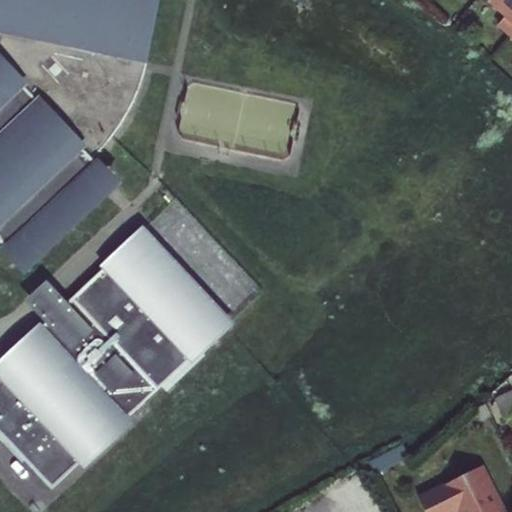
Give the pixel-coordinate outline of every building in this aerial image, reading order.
[(0,0),(0,246),(4,250),(14,262),(107,176),(97,163),(100,159),(106,154),(117,142),(127,127),(136,110),(144,92),(148,80),(150,70),(147,69),(161,0),(0,0)] [(168,0),(161,0),(147,69),(150,70),(153,71),(168,0)] [(497,30),(509,41),(511,37),(511,0),(493,0),(487,7),(504,22),(497,30)] [(14,262),(4,250),(0,253),(25,281),(127,188),(100,159),(97,163),(107,176),(14,262)] [(100,273),(103,276),(140,242),(225,335),(188,369),(191,372),(235,331),(145,232),(100,273)] [(45,329),(0,370),(0,439),(51,495),(188,369),(225,335),(140,242),(103,276),(69,308),(66,310),(60,304),(43,320),(48,326),(45,329)] [(45,329),(48,326),(43,320),(60,304),(66,310),(69,308),(49,286),(25,308),(45,329)] [(511,424),(511,401),(493,411),(502,430),(511,424)] [(500,511),(481,474),(418,506),(420,511),(500,511)]
